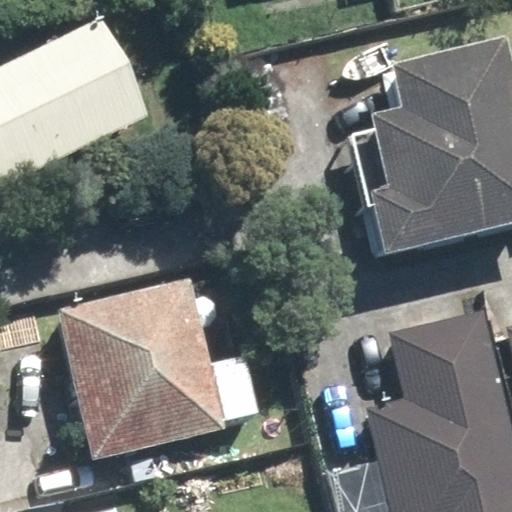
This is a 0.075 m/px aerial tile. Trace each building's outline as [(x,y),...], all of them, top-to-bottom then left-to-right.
[(95,27),(0,70),(0,195),(143,130),(95,27)] [(511,239),(511,140),(491,60),(373,91),(382,127),(359,133),(377,203),(354,209),(371,276),(511,239)] [(216,292),(182,300),(180,292),(51,323),(85,466),(248,428),(216,292)] [(511,511),(511,466),(477,318),(375,343),(391,406),(377,409),(381,425),(361,429),(381,511),(511,511)] [(511,342),(496,346),(511,412),(511,342)]
